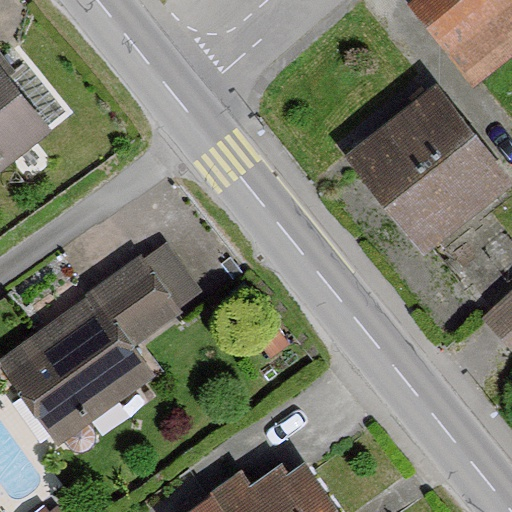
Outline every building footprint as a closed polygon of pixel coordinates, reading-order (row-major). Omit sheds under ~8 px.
[(511,0),(405,0),(396,8),(464,91),(511,51),(511,0)] [(0,167),(43,134),(0,80),(0,167)] [(505,185),(431,90),(341,160),(416,255),(505,185)] [(511,273),(511,258),(499,243),(477,261),(497,285),(511,273)] [(189,296),(156,249),(136,264),(132,258),(79,295),(81,299),(0,355),(0,380),(46,446),(148,374),(128,346),(167,319),(163,314),(189,296)] [(511,285),(485,310),(511,339),(511,285)] [(242,487),(233,473),(197,497),(200,502),(184,511),(331,511),(301,466),(284,478),(276,465),(242,487)]
